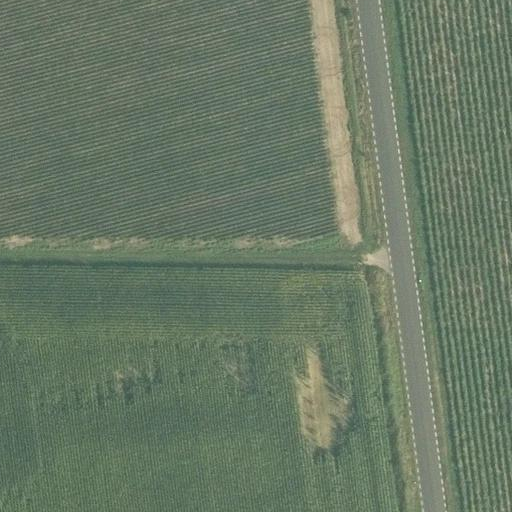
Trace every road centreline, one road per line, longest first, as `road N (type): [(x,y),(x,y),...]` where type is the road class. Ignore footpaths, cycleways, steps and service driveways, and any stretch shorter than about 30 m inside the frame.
road 1 (residential): [(360,0),(430,511)]
road 2 (track): [(396,277),(0,266)]
